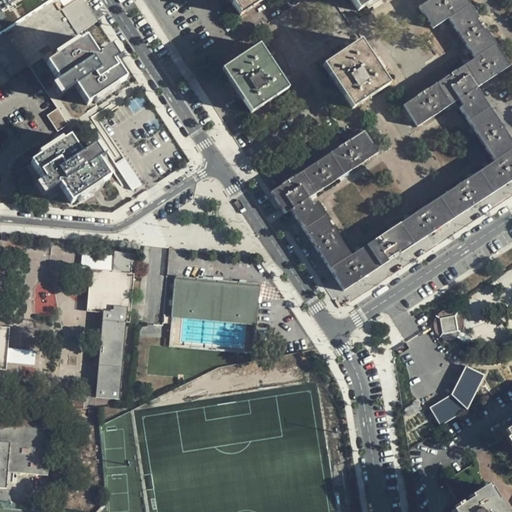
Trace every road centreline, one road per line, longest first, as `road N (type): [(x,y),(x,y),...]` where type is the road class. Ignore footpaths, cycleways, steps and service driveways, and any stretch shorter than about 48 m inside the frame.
road 1 (residential): [(0,218),(111,227),(217,162)]
road 2 (residential): [(511,216),(333,334)]
road 3 (residential): [(333,334),(217,162)]
road 4 (residential): [(217,162),(110,0)]
road 5 (residential): [(333,334),(359,381),(380,511)]
road 6 (unknown): [(5,219),(10,155),(45,117),(30,98),(4,114)]
road 7 (residential): [(511,406),(429,465),(435,511)]
